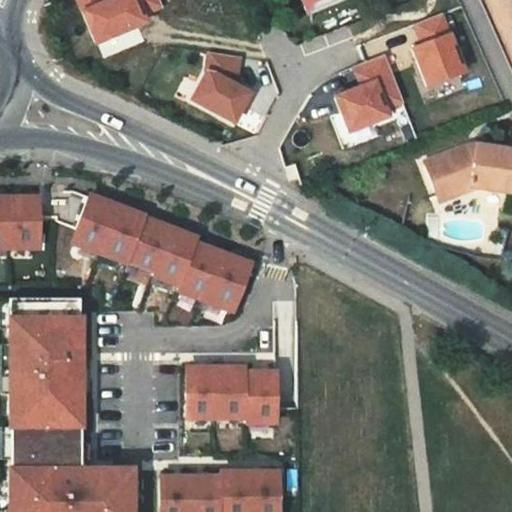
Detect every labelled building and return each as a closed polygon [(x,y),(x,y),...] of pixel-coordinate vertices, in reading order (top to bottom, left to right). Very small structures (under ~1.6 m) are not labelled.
[(141,21),(132,0),(107,0),(110,6),(81,18),(73,0),(67,0),(54,6),(76,57),(124,37),(121,29),(141,21)] [(295,0),(283,0),(292,21),(344,0),(313,0),(299,7),(295,0)] [(450,85),(427,27),(402,37),(410,57),(400,61),(415,99),(450,85)] [(188,69),(185,91),(171,117),(213,139),(228,110),(214,103),(218,73),(188,69)] [(385,116),(367,70),(336,81),(344,102),(318,112),(331,145),(368,131),(365,124),(385,116)] [(446,163),(412,176),(424,208),(453,198),(458,202),(500,206),(504,163),(464,157),(462,165),(446,163)] [(125,236),(125,235),(101,226),(70,215),(53,262),(108,282),(109,279),(135,289),(134,293),(160,303),(159,306),(215,327),(232,281),(208,272),(177,260),(178,256),(149,245),(125,236)] [(0,268),(19,268),(18,218),(0,218),(0,268)] [(0,318),(0,511),(115,511),(115,489),(64,490),(61,318),(0,318)] [(228,389),(228,384),(215,384),(187,385),(169,385),(170,435),(227,434),(227,439),(258,438),(257,389),(245,389),(228,389)] [(262,511),(262,488),(246,488),(220,488),(203,489),(203,494),(190,494),(161,495),(145,495),(145,511),(262,511)]
